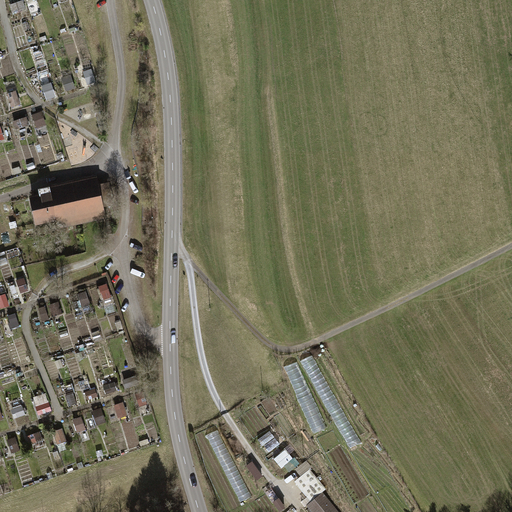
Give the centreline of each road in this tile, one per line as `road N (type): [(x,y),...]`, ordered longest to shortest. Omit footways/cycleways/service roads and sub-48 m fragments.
road 1 (secondary): [(150,0),(170,103),(171,391),(200,511)]
road 2 (track): [(171,244),(284,349),(511,245)]
road 3 (track): [(188,261),(206,375),(238,434),(290,495)]
road 4 (track): [(116,240),(54,275),(30,304),(27,333),(57,415)]
road 5 (track): [(115,152),(26,86),(0,0)]
